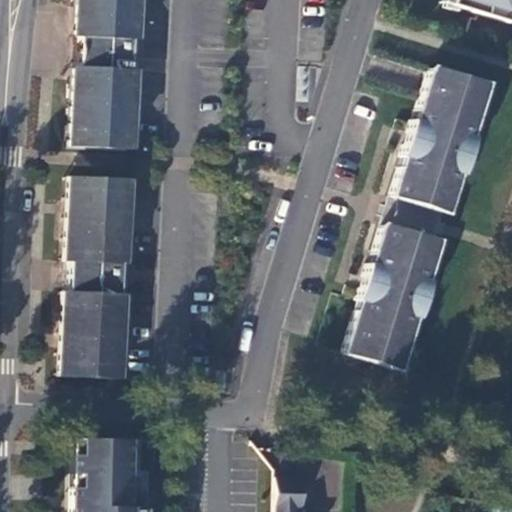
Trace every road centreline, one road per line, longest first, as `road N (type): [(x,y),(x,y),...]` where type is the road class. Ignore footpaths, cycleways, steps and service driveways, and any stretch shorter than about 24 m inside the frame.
road 1 (residential): [(0,405),(245,414),(362,0)]
road 2 (tertiary): [(17,0),(0,362)]
